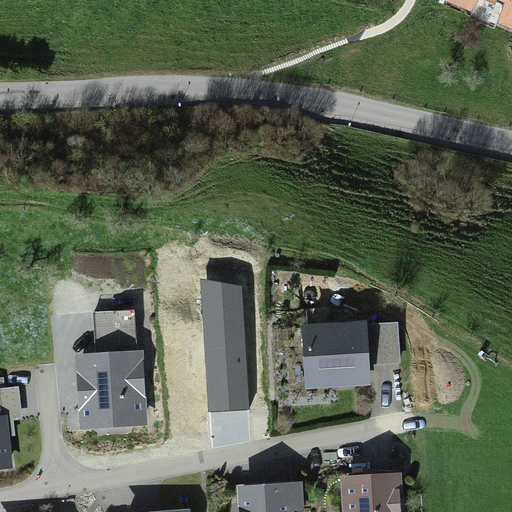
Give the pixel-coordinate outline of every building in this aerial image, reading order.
[(511,0),(462,0),(460,6),(511,28),(511,0)] [(240,288),(203,283),(210,410),(247,408),(240,288)] [(82,388),(84,423),(145,420),(141,355),(138,355),(135,310),(95,313),(98,357),(95,357),(96,372),(82,388)] [(330,384),(349,383),(348,379),(367,378),(366,361),(400,359),(398,324),(307,330),(310,376),(329,375),(330,384)] [(0,465),(9,465),(4,420),(0,420),(0,465)] [(349,511),(398,511),(396,471),(348,474),(349,511)] [(289,511),(288,487),(243,491),(244,511),(289,511)]
